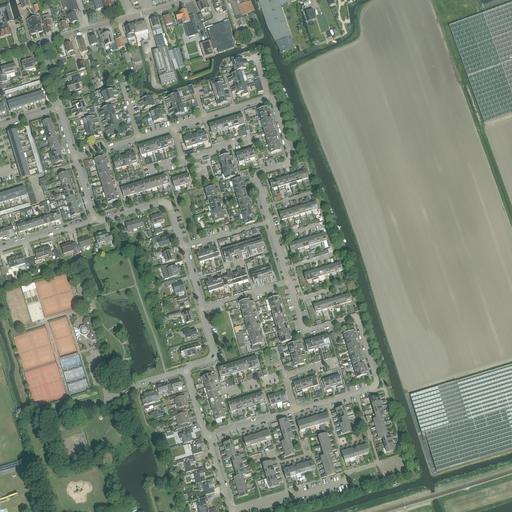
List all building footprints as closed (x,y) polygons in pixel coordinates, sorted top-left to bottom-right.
[(19,0),(23,9),(30,7),(28,0),(19,0)] [(58,0),(63,14),(79,9),(75,0),(58,0)] [(91,0),(95,11),(103,8),(100,0),(98,0),(96,1),(95,0),(91,0)] [(268,28),(277,45),(280,52),(294,48),(291,37),(278,0),(263,0),(257,2),(259,9),(261,8),(262,10),(268,28)] [(201,12),(204,10),(206,14),(209,12),(208,9),(204,1),(198,4),(201,12)] [(230,3),(235,16),(237,21),(242,18),(240,14),(241,14),(237,5),(235,1),(234,2),(230,3)] [(238,6),(242,16),(253,12),(249,2),(238,6)] [(511,3),(449,26),(484,124),(511,113),(511,3)] [(6,26),(0,27),(0,35),(1,38),(4,37),(5,37),(5,36),(6,36),(7,36),(11,35),(8,26),(7,23),(13,21),(8,4),(0,6),(0,9),(1,13),(4,12),(6,19),(4,20),(6,26)] [(316,19),(313,9),(305,11),(308,22),(316,19)] [(179,26),(184,25),(188,37),(198,34),(194,21),(190,22),(186,11),(180,13),(180,14),(175,16),(177,22),(178,21),(179,26)] [(64,16),(66,20),(69,19),(71,24),(78,22),(75,13),(68,15),(64,16)] [(49,14),(42,16),(47,34),(52,33),(50,27),(52,26),(51,23),(49,20),(51,19),(49,14)] [(167,29),(171,28),(171,29),(174,28),(170,15),(169,16),(168,15),(166,16),(166,17),(163,18),(167,29)] [(29,20),(27,20),(28,25),(29,25),(32,34),(42,31),(41,25),(39,17),(37,18),(37,17),(29,19),(29,20)] [(157,18),(151,20),(153,28),(156,27),(158,31),(156,31),(157,35),(163,34),(161,25),(159,26),(157,18)] [(132,24),(135,35),(137,35),(137,33),(147,30),(145,21),(132,24)] [(229,21),(207,29),(214,49),(230,44),(232,49),(234,48),(229,21)] [(127,39),(135,37),(132,26),(126,27),(128,35),(126,35),(127,39)] [(110,33),(101,35),(103,40),(104,39),(106,45),(109,44),(111,49),(112,48),(113,51),(118,50),(116,44),(114,45),(113,43),(110,33)] [(125,48),(121,34),(119,34),(117,34),(117,36),(117,38),(115,39),(118,50),(125,48)] [(158,50),(166,47),(163,36),(154,38),(158,50)] [(98,49),(98,48),(102,47),(100,40),(97,40),(96,37),(89,39),(91,46),(96,45),(98,49)] [(78,41),(80,49),(83,48),(84,52),(87,51),(83,39),(78,41)] [(200,44),(204,58),(214,54),(210,41),(200,44)] [(68,53),(70,52),(72,56),(75,55),(71,43),(65,45),(68,53)] [(171,61),(169,52),(167,47),(166,47),(158,50),(153,51),(152,52),(162,86),(177,82),(171,61)] [(178,69),(185,67),(179,49),(169,52),(171,61),(176,59),(178,69)] [(123,54),(126,63),(131,61),(128,52),(123,54)] [(28,61),(21,63),(24,71),(28,70),(28,69),(34,67),(32,58),(28,60),(28,61)] [(85,69),(83,62),(77,64),(79,71),(85,69)] [(235,72),(244,69),(243,66),(247,64),(247,62),(233,67),(235,72)] [(9,66),(8,67),(10,75),(15,74),(16,79),(21,77),(19,70),(16,71),(15,65),(12,65),(11,64),(9,65),(8,66),(9,66)] [(1,69),(3,75),(0,75),(0,77),(1,83),(7,81),(6,76),(10,75),(8,67),(7,67),(7,66),(6,66),(3,66),(3,67),(3,68),(1,69)] [(243,71),(232,75),(233,78),(228,79),(229,81),(243,77),(245,76),(243,71)] [(78,83),(81,82),(80,76),(73,78),(74,82),(67,84),(69,92),(76,90),(80,89),(78,83)] [(214,81),(210,82),(213,91),(227,87),(226,85),(222,86),(221,83),(215,85),(214,81)] [(231,89),(232,91),(246,87),(244,82),(235,85),(235,88),(231,89)] [(103,97),(117,93),(117,91),(116,91),(115,88),(115,87),(111,88),(111,90),(102,92),(103,97)] [(227,87),(213,91),(214,96),(224,93),(223,91),(227,89),(227,87)] [(232,93),(237,92),(237,94),(241,93),(242,97),(248,95),(246,87),(232,91),(232,93)] [(42,92),(37,94),(39,102),(45,100),(42,92)] [(118,95),(117,93),(103,97),(105,102),(114,99),(113,97),(118,95)] [(166,102),(180,98),(179,93),(169,96),(170,99),(166,100),(166,102)] [(37,94),(31,96),(33,104),(39,102),(37,94)] [(143,102),(139,103),(140,105),(153,101),(152,96),(148,97),(147,94),(141,95),(143,102)] [(31,96),(25,98),(27,106),(33,104),(31,96)] [(230,99),(230,97),(216,101),(217,106),(227,103),(226,100),(230,99)] [(25,98),(19,99),(22,107),(27,106),(25,98)] [(19,99),(13,101),(16,109),(22,107),(19,99)] [(76,109),(71,111),(72,113),(86,108),(83,100),(72,104),(73,107),(75,106),(76,109)] [(16,109),(13,101),(8,103),(10,111),(16,109)] [(183,108),(181,103),(172,106),(173,109),(169,110),(169,112),(183,108)] [(99,112),(100,114),(114,110),(112,105),(103,108),(104,111),(99,112)] [(271,112),(270,110),(268,111),(267,107),(258,110),(259,116),(271,112)] [(271,115),(271,112),(259,116),(258,116),(259,122),(261,121),(270,118),(269,115),(271,115)] [(166,115),(166,113),(152,117),(153,122),(163,119),(162,117),(166,115)] [(236,115),(239,126),(245,124),(245,126),(247,126),(246,121),(244,121),(242,115),(239,116),(238,114),(236,115)] [(102,122),(103,124),(117,120),(115,115),(106,118),(106,121),(102,122)] [(239,126),(236,115),(234,115),(234,117),(231,118),(234,127),(239,126)] [(234,127),(231,118),(228,119),(227,117),(225,118),(228,129),(234,127)] [(228,129),(225,118),(220,119),(220,121),(223,131),(228,129)] [(270,118),(261,121),(262,127),(274,123),(273,121),(271,121),(270,118)] [(51,120),(39,123),(40,126),(43,125),(44,128),(53,126),(51,120)] [(84,125),(86,130),(95,127),(94,124),(98,122),(98,120),(84,125)] [(223,131),(220,121),(217,122),(217,120),(214,121),(218,132),(223,131)] [(212,124),(209,125),(211,132),(209,132),(211,138),(212,137),(213,135),(212,134),(218,132),(214,121),(212,122),(212,124)] [(274,123),(262,127),(264,132),(273,129),(273,126),(274,126),(274,123)] [(105,132),(106,134),(119,130),(118,125),(109,128),(109,131),(105,132)] [(42,132),(45,131),(46,134),(54,132),(53,126),(44,128),(41,129),(42,132)] [(8,133),(9,138),(18,136),(17,133),(19,132),(19,129),(8,133)] [(273,129),(264,132),(266,137),(277,134),(276,132),(274,132),(273,129)] [(101,130),(87,135),(89,139),(98,137),(97,134),(101,132),(101,130)] [(199,131),(203,143),(208,141),(205,132),(202,133),(202,130),(199,131)] [(197,144),(203,143),(199,131),(197,132),(197,134),(194,135),(197,144)] [(46,134),(43,135),(44,137),(47,137),(48,140),(56,138),(54,132),(46,134)] [(192,146),(197,144),(194,135),(191,136),(190,133),(188,134),(192,146)] [(192,146),(188,134),(186,135),(186,138),(184,139),(185,142),(181,143),(183,150),(192,147),(192,146)] [(277,134),(266,137),(267,143),(277,140),(276,137),(278,136),(277,134)] [(167,135),(165,136),(168,147),(174,146),(171,136),(168,137),(167,135)] [(9,138),(11,144),(19,142),(18,136),(9,138)] [(168,147),(165,136),(162,137),(163,139),(160,140),(163,149),(168,147)] [(45,141),(46,143),(49,142),(50,146),(58,144),(56,138),(48,140),(45,141)] [(163,149),(160,140),(157,141),(156,138),(154,139),(157,151),(163,149)] [(157,151),(154,139),(151,140),(152,142),(149,143),(152,152),(157,151)] [(278,143),(277,140),(267,143),(269,148),(280,145),(280,142),(278,143)] [(11,144),(13,150),(21,147),(19,142),(11,144)] [(152,152),(149,143),(146,144),(145,142),(143,143),(146,154),(152,152)] [(138,154),(140,158),(142,157),(141,156),(146,154),(143,143),(140,143),(141,145),(138,146),(140,154),(138,154)] [(52,152),(60,149),(58,144),(50,146),(47,147),(47,149),(50,148),(52,152)] [(280,145),(269,148),(271,154),(280,151),(279,148),(281,148),(280,145)] [(13,150),(15,156),(23,153),(21,147),(13,150)] [(247,151),(250,159),(255,158),(256,160),(257,159),(256,155),(254,156),(252,149),(247,151)] [(50,159),(62,156),(60,150),(49,153),(50,159)] [(130,151),(128,152),(132,164),(137,162),(135,153),(131,154),(130,151)] [(241,152),(243,158),(244,161),(245,163),(250,161),(250,159),(247,151),(241,152)] [(127,155),(123,156),(126,166),(132,164),(128,152),(126,153),(127,155)] [(243,158),(241,152),(236,154),(236,156),(235,156),(236,159),(237,159),(238,163),(244,161),(243,158)] [(15,156),(16,162),(25,159),(23,153),(15,156)] [(115,169),(121,167),(117,155),(115,156),(116,159),(112,160),(115,169)] [(120,155),(117,155),(121,167),(126,166),(123,156),(120,157),(120,155)] [(219,158),(220,163),(233,159),(232,157),(229,158),(228,155),(219,158)] [(63,162),(62,156),(50,159),(53,167),(61,165),(61,162),(63,162)] [(94,159),(96,165),(108,161),(108,159),(105,160),(104,156),(94,159)] [(16,162),(18,167),(26,165),(25,159),(16,162)] [(220,163),(222,169),(232,166),(231,163),(233,162),(233,159),(220,163)] [(108,161),(96,165),(98,170),(107,168),(106,165),(109,164),(108,161)] [(18,167),(20,173),(28,171),(26,165),(18,167)] [(222,169),(224,174),(236,170),(235,168),(233,169),(232,166),(222,169)] [(296,167),(297,171),(297,174),(294,175),(296,182),(302,180),(300,173),(298,167),(296,167)] [(107,168),(98,170),(99,176),(112,172),(111,170),(108,171),(107,168)] [(300,173),(302,180),(308,179),(305,168),(303,169),(304,172),(300,173)] [(236,170),(224,174),(226,180),(235,177),(234,174),(237,173),(236,170)] [(284,171),(286,177),(282,179),(284,186),(290,184),(287,174),(286,170),(284,171)] [(22,179),(30,176),(28,171),(20,173),(22,179)] [(112,172),(99,176),(101,181),(110,179),(110,176),(112,175),(112,172)] [(278,173),(280,179),(276,180),(278,188),(284,186),(282,179),(280,172),(278,173)] [(288,173),(287,174),(290,184),(296,182),(294,175),(293,172),(291,172),(292,175),(289,176),(288,173)] [(69,179),(67,173),(56,176),(56,179),(59,178),(60,181),(69,179)] [(183,176),(186,185),(191,183),(189,174),(183,176)] [(272,175),(274,181),(270,182),(272,189),(278,188),(276,180),(274,174),(272,175)] [(165,175),(160,177),(162,186),(168,184),(165,175)] [(180,186),(186,185),(183,176),(178,177),(180,186)] [(160,177),(154,178),(157,187),(162,186),(160,177)] [(180,186),(178,177),(170,180),(171,182),(173,181),(175,188),(180,186)] [(154,178),(149,180),(151,189),(157,187),(154,178)] [(58,185),(61,184),(62,187),(70,185),(69,179),(60,181),(57,182),(58,185)] [(110,179),(101,181),(103,187),(115,183),(114,181),(111,182),(110,179)] [(232,181),(234,187),(245,183),(244,181),(242,182),(242,179),(232,181)] [(149,180),(143,182),(146,191),(151,189),(149,180)] [(139,183),(138,183),(140,192),(146,191),(143,182),(142,182),(142,181),(141,181),(139,181),(139,182),(139,183)] [(115,183),(103,187),(104,192),(114,190),(113,187),(116,186),(115,183)] [(138,183),(132,185),(135,194),(140,192),(138,183)] [(234,187),(236,192),(245,189),(244,186),(246,186),(245,183),(234,187)] [(72,191),(70,185),(62,187),(59,188),(60,190),(63,190),(64,193),(72,191)] [(132,185),(127,187),(129,196),(135,194),(132,185)] [(129,196),(127,187),(121,189),(124,197),(129,196)] [(214,187),(205,189),(207,195),(219,191),(218,189),(215,190),(214,187)] [(24,188),(18,189),(21,198),(24,196),(25,198),(27,198),(27,196),(24,188)] [(18,189),(13,191),(15,199),(18,198),(19,200),(21,199),(21,198),(18,189)] [(236,192),(237,198),(248,194),(248,192),(246,193),(245,189),(236,192)] [(114,190),(104,192),(106,198),(118,194),(117,192),(115,193),(114,190)] [(13,191),(7,193),(9,201),(15,199),(13,191)] [(66,199),(74,197),(72,191),(64,193),(61,194),(62,196),(65,195),(66,199)] [(219,191),(207,195),(208,200),(218,198),(217,195),(220,194),(219,191)] [(7,193),(1,195),(4,203),(9,201),(7,193)] [(118,194),(106,198),(108,203),(117,200),(116,197),(119,196),(118,194)] [(237,198),(239,203),(248,200),(247,198),(249,197),(248,194),(237,198)] [(314,196),(311,197),(313,203),(309,204),(311,211),(318,210),(315,202),(316,202),(314,196)] [(74,197),(66,199),(63,200),(63,202),(66,201),(68,205),(76,203),(74,197)] [(208,200),(210,206),(222,202),(221,200),(219,201),(218,198),(208,200)] [(305,199),(307,205),(303,206),(306,213),(311,211),(309,204),(307,198),(305,199)] [(239,203),(241,209),(252,205),(251,203),(249,203),(248,200),(239,203)] [(300,201),(301,206),(297,208),(299,215),(306,213),(303,206),(301,200),(300,201)] [(293,202),(295,208),(291,209),(293,217),(299,215),(297,208),(295,201),(293,202)] [(210,206),(212,211),(221,209),(220,206),(223,205),(222,202),(210,206)] [(69,211),(78,208),(76,203),(68,205),(65,206),(65,208),(68,207),(69,211)] [(55,222),(53,215),(49,216),(49,215),(50,215),(49,210),(47,205),(44,206),(47,217),(49,224),(55,222)] [(241,209),(242,214),(252,211),(251,208),(253,208),(252,205),(241,209)] [(284,206),(281,206),(283,212),(279,213),(282,221),(288,219),(285,211),(284,206)] [(291,209),(290,207),(288,207),(289,210),(285,211),(288,219),(293,217),(291,209)] [(78,208),(69,211),(66,212),(67,214),(69,213),(71,218),(75,217),(75,216),(80,214),(78,208)] [(52,211),(53,215),(55,222),(61,220),(59,213),(58,209),(52,211)] [(212,211),(213,217),(225,213),(225,211),(222,212),(221,209),(212,211)] [(242,214),(244,220),(250,218),(255,216),(254,214),(252,214),(252,211),(242,214)] [(213,217),(215,222),(224,219),(223,216),(226,216),(225,213),(213,217)] [(151,217),(153,225),(163,222),(160,214),(151,217)] [(37,217),(37,216),(34,217),(37,227),(43,226),(41,218),(41,216),(37,217)] [(255,216),(250,218),(244,220),(246,225),(255,222),(254,219),(256,219),(255,216)] [(33,221),(29,222),(31,229),(37,227),(34,217),(32,218),(33,221)] [(43,226),(49,224),(47,217),(41,218),(43,226)] [(133,230),(144,226),(145,230),(150,228),(148,221),(143,223),(141,219),(126,223),(128,232),(134,231),(133,230)] [(26,223),(25,220),(22,221),(23,224),(25,231),(31,229),(29,222),(26,223)] [(20,225),(17,226),(19,233),(25,231),(23,224),(22,221),(19,221),(20,225)] [(9,228),(8,225),(5,226),(8,236),(14,234),(12,227),(9,228)] [(222,232),(221,225),(212,227),(213,233),(222,232)] [(3,239),(6,238),(5,237),(8,236),(5,226),(3,227),(4,230),(0,231),(2,238),(3,238),(3,239)] [(326,234),(324,228),(321,229),(323,234),(319,235),(321,243),(327,241),(325,234),(326,234)] [(95,235),(97,243),(105,241),(106,242),(112,240),(111,234),(107,235),(106,231),(95,235)] [(315,245),(313,237),(311,232),(309,233),(310,235),(309,235),(310,238),(307,239),(309,246),(315,245)] [(321,243),(319,235),(318,232),(315,233),(316,236),(313,237),(315,245),(321,243)] [(309,246),(307,239),(305,233),(303,234),(304,237),(305,240),(301,241),(303,248),(309,246)] [(161,240),(159,236),(154,238),(151,239),(153,244),(158,243),(160,247),(169,244),(169,241),(168,239),(168,238),(167,238),(161,240)] [(80,245),(77,246),(79,252),(84,250),(83,247),(91,245),(88,237),(78,240),(80,245)] [(299,241),(295,243),(297,250),(303,248),(301,241),(300,238),(298,238),(299,241)] [(257,239),(252,241),(254,250),(257,249),(259,253),(261,253),(257,239)] [(293,243),(289,244),(291,252),(297,250),(295,243),(294,240),(292,240),(293,243)] [(74,255),(78,254),(76,248),(73,249),(71,242),(67,243),(68,244),(61,246),(63,254),(73,251),(74,255)] [(247,242),(242,244),(245,253),(248,252),(249,256),(251,256),(247,242)] [(212,244),(210,244),(214,258),(219,257),(216,247),(213,248),(212,244)] [(237,245),(232,247),(235,256),(238,255),(239,259),(241,259),(237,245)] [(49,247),(42,249),(45,257),(48,256),(48,257),(52,256),(49,247)] [(202,247),(200,247),(205,261),(209,260),(207,250),(204,251),(202,247)] [(231,262),(227,248),(222,250),(225,259),(228,258),(229,262),(231,262)] [(42,249),(35,251),(38,260),(41,259),(41,258),(45,257),(42,249)] [(161,260),(162,263),(165,262),(166,263),(174,260),(171,250),(162,253),(164,259),(161,260)] [(22,254),(15,257),(16,262),(18,266),(25,264),(26,268),(29,267),(32,266),(30,259),(27,260),(24,261),(22,254)] [(9,265),(3,267),(6,274),(9,273),(8,271),(11,269),(11,268),(18,266),(16,262),(15,257),(8,259),(9,265)] [(338,263),(334,265),(336,272),(342,270),(340,263),(342,262),(340,257),(336,258),(338,263)] [(328,266),(330,274),(336,272),(334,265),(332,259),(330,260),(332,265),(328,266)] [(322,268),(324,276),(330,274),(328,266),(326,261),(324,262),(326,267),(322,268)] [(318,277),(324,276),(322,268),(320,263),(318,263),(320,269),(316,270),(318,277)] [(167,265),(161,267),(163,273),(165,279),(164,279),(165,280),(169,278),(170,279),(178,276),(176,270),(177,269),(176,266),(168,268),(167,265)] [(269,265),(264,267),(269,282),(271,282),(270,277),(273,276),(270,265),(269,265)] [(312,279),(313,282),(319,280),(318,277),(316,270),(314,265),(312,265),(314,271),(310,272),(312,279)] [(264,267),(260,268),(263,279),(266,279),(268,283),(269,282),(264,267)] [(239,268),(243,282),(248,280),(245,271),(242,272),(241,268),(239,268)] [(260,268),(255,269),(260,285),(263,284),(262,282),(264,281),(263,279),(260,268)] [(255,269),(250,271),(254,282),(256,281),(258,286),(260,285),(255,269)] [(308,273),(304,274),(306,281),(312,279),(310,272),(309,269),(307,269),(308,273)] [(229,271),(233,285),(238,283),(235,274),(232,275),(231,271),(229,271)] [(219,274),(223,288),(228,286),(225,277),(222,278),(221,273),(219,274)] [(210,277),(214,291),(218,289),(216,280),(213,281),(211,276),(210,277)] [(174,280),(167,282),(168,285),(168,286),(172,285),(175,293),(184,290),(182,282),(176,284),(174,280)] [(346,303),(352,302),(350,294),(349,294),(348,291),(347,292),(347,295),(343,296),(346,303)] [(335,308),(336,308),(339,308),(340,306),(340,305),(338,298),(337,298),(336,292),(333,293),(335,298),(332,299),(334,307),(335,307),(335,308)] [(338,298),(340,305),(346,303),(343,296),(342,293),(340,294),(341,296),(338,298)] [(322,311),(328,309),(326,301),(325,301),(324,295),(321,296),(323,302),(320,303),(322,311)] [(186,297),(177,299),(178,303),(179,302),(180,304),(178,305),(179,306),(180,309),(189,306),(188,302),(187,302),(186,300),(187,300),(186,297)] [(268,300),(270,305),(281,302),(281,299),(278,300),(278,297),(268,300)] [(326,301),(328,309),(334,307),(332,299),(331,299),(331,297),(329,297),(329,300),(326,301)] [(239,302),(241,308),(253,304),(252,302),(249,303),(248,300),(239,302)] [(317,304),(313,305),(315,313),(322,311),(320,303),(319,300),(318,300),(316,301),(317,304)] [(268,306),(269,311),(272,311),(281,308),(280,305),(282,304),(281,302),(270,305),(268,306)] [(241,308),(242,313),(252,311),(251,308),(254,307),(253,304),(241,308)] [(272,311),(273,316),(285,313),(284,310),(282,311),(281,308),(272,311)] [(182,314),(185,323),(193,321),(191,311),(182,314)] [(242,313),(244,319),(256,315),(256,313),(253,314),(252,311),(242,313)] [(273,316),(275,321),(284,319),(283,316),(285,315),(285,313),(273,316)] [(244,319),(246,324),(255,321),(254,318),(257,318),(256,315),(244,319)] [(81,327),(79,330),(81,331),(82,333),(81,335),(84,336),(87,335),(88,339),(92,340),(96,339),(98,336),(96,332),(94,323),(92,319),(89,318),(85,319),(83,322),(84,326),(81,327)] [(275,321),(276,327),(288,323),(287,321),(285,322),(284,319),(275,321)] [(246,324),(247,330),(260,326),(259,324),(256,324),(255,321),(246,324)] [(276,327),(278,332),(287,329),(286,327),(288,326),(288,323),(276,327)] [(247,330),(249,335),(258,332),(257,330),(260,329),(260,326),(247,330)] [(197,333),(196,333),(195,330),(190,332),(189,328),(183,330),(184,334),(185,333),(186,338),(191,337),(192,339),(198,337),(198,336),(198,335),(198,334),(197,333)] [(278,332),(280,338),(291,334),(290,332),(288,332),(287,329),(278,332)] [(356,336),(356,334),(354,335),(353,331),(343,334),(345,340),(356,336)] [(249,335),(251,341),(263,337),(262,334),(259,335),(258,332),(249,335)] [(291,334),(280,338),(281,343),(291,340),(290,337),(292,337),(291,334)] [(321,335),(324,346),(330,345),(327,335),(324,336),(323,334),(321,335)] [(316,339),(319,348),(324,346),(321,335),(318,336),(319,338),(316,339)] [(345,340),(347,345),(356,342),(355,340),(357,339),(356,336),(345,340)] [(263,337),(251,341),(252,346),(262,343),(261,340),(264,339),(263,337)] [(310,338),(307,339),(308,341),(305,342),(308,351),(313,350),(310,338)] [(310,338),(313,350),(319,348),(316,339),(313,340),(312,338),(310,338)] [(297,342),(288,345),(289,351),(302,347),(301,344),(298,345),(297,342)] [(347,345),(348,351),(360,347),(359,345),(357,345),(356,342),(347,345)] [(181,353),(183,352),(186,357),(196,354),(196,348),(200,347),(198,343),(181,349),(181,353)] [(302,347),(289,351),(291,356),(300,353),(299,350),(302,349),(302,347)] [(348,351),(350,356),(359,353),(358,351),(360,350),(360,347),(348,351)] [(291,356),(293,362),(305,358),(304,355),(301,356),(300,353),(291,356)] [(350,356),(352,362),(363,358),(362,356),(360,356),(359,353),(350,356)] [(250,358),(253,368),(259,366),(255,355),(253,356),(253,358),(250,358)] [(239,362),(241,366),(242,371),(248,369),(244,358),(242,359),(242,361),(239,362)] [(244,358),(248,369),(253,368),(250,358),(247,359),(247,358),(244,358)] [(291,362),(292,368),(304,364),(303,361),(306,360),(305,358),(293,362),(291,362)] [(352,362),(353,367),(362,364),(362,361),(364,361),(363,358),(352,362)] [(236,361),(233,362),(237,373),(242,371),(241,366),(239,362),(236,363),(236,361)] [(229,365),(231,374),(237,373),(233,362),(231,362),(231,364),(229,365)] [(225,364),(223,365),(226,376),(231,374),(229,365),(226,366),(225,364)] [(353,367),(355,373),(366,369),(365,367),(363,367),(362,364),(353,367)] [(511,364),(410,395),(422,434),(425,433),(436,471),(511,448),(511,364)] [(223,365),(220,366),(221,367),(218,368),(221,378),(226,376),(223,365)] [(366,369),(355,373),(356,378),(366,375),(365,372),(367,372),(366,369)] [(202,377),(204,382),(216,379),(215,376),(212,377),(211,374),(202,377)] [(306,376),(304,377),(304,378),(307,389),(313,387),(310,378),(310,379),(307,379),(306,376)] [(339,376),(334,377),(336,386),(337,388),(343,386),(339,376)] [(316,377),(310,378),(313,387),(319,386),(316,377)] [(334,377),(328,379),(331,388),(336,386),(334,377)] [(300,378),(298,378),(299,382),(302,391),(307,389),(304,378),(301,379),(300,378)] [(204,382),(205,388),(215,385),(214,382),(217,381),(216,379),(204,382)] [(328,379),(323,381),(325,390),(331,388),(328,379)] [(171,382),(172,385),(169,386),(171,392),(174,391),(173,389),(181,387),(180,380),(176,381),(171,382)] [(294,384),(292,385),(293,389),(295,388),(297,394),(303,392),(302,391),(299,382),(294,383),(294,384)] [(171,392),(169,386),(166,387),(165,384),(161,385),(157,387),(159,393),(167,390),(168,393),(171,392)] [(205,388),(207,393),(219,390),(218,387),(216,388),(215,385),(205,388)] [(207,393),(209,399),(218,396),(217,393),(220,392),(219,390),(207,393)] [(153,407),(161,405),(157,392),(154,393),(154,391),(148,393),(153,407)] [(285,392),(279,394),(282,403),(282,404),(288,403),(285,392)] [(141,397),(145,410),(148,409),(149,409),(153,408),(153,407),(148,393),(144,394),(144,396),(141,397)] [(255,395),(258,405),(259,406),(264,404),(264,405),(266,404),(265,401),(263,401),(262,398),(264,398),(263,394),(261,394),(261,393),(255,395)] [(174,400),(175,404),(186,401),(184,396),(182,396),(182,394),(169,397),(170,401),(174,400)] [(279,394),(274,395),(276,404),(277,404),(277,407),(282,406),(282,403),(279,394)] [(253,407),(258,405),(255,395),(250,397),(252,405),(253,407)] [(274,395),(268,397),(271,406),(276,404),(274,395)] [(376,398),(370,399),(372,404),(381,402),(380,399),(384,398),(384,395),(379,397),(376,398)] [(209,399),(210,404),(222,401),(222,398),(219,399),(218,396),(209,399)] [(245,398),(247,407),(248,408),(253,407),(252,405),(250,397),(245,398)] [(245,398),(239,400),(242,409),(247,407),(245,398)] [(239,400),(234,402),(236,410),(242,409),(239,400)] [(381,402),(372,404),(373,409),(382,407),(381,404),(386,403),(385,400),(381,402)] [(175,404),(177,409),(173,410),(174,413),(183,410),(183,411),(186,410),(185,407),(188,406),(186,401),(175,404)] [(210,404),(212,410),(221,407),(220,404),(223,403),(222,401),(210,404)] [(236,410),(234,402),(228,403),(231,412),(236,410)] [(382,407),(373,409),(375,414),(384,411),(383,409),(388,408),(387,405),(382,407)] [(212,410),(214,415),(226,411),(225,409),(222,410),(221,407),(212,410)] [(336,413),(332,414),(332,416),(332,417),(337,415),(346,413),(344,407),(335,410),(336,413)] [(171,414),(172,418),(176,417),(177,421),(188,418),(186,413),(184,413),(183,411),(183,410),(174,413),(171,414)] [(323,410),(320,411),(322,415),(324,424),(329,422),(327,414),(324,414),(323,410)] [(384,411),(375,414),(376,419),(382,417),(385,416),(384,414),(389,412),(388,410),(384,411)] [(226,411),(214,415),(215,421),(221,419),(221,421),(225,420),(224,415),(226,414),(226,411)] [(318,411),(316,412),(317,417),(320,425),(324,424),(322,415),(319,416),(318,411)] [(313,413),(311,414),(312,418),(315,427),(320,425),(317,417),(314,417),(313,413)] [(338,418),(333,419),(334,421),(334,422),(338,420),(347,418),(346,413),(337,415),(338,418)] [(308,414),(306,415),(307,420),(310,428),(315,427),(312,418),(309,419),(308,414)] [(303,416),(301,416),(302,421),(305,430),(310,428),(307,420),(305,420),(303,416)] [(298,417),(296,418),(300,431),(305,430),(302,421),(300,422),(298,417)] [(374,423),(369,424),(370,426),(374,425),(383,422),(382,417),(376,419),(373,420),(374,423)] [(188,418),(177,421),(178,425),(174,427),(176,430),(188,427),(187,423),(189,423),(188,418)] [(292,418),(279,422),(280,427),(289,424),(288,422),(293,421),(292,418)] [(339,423),(334,424),(335,426),(340,425),(348,422),(347,418),(338,420),(339,423)] [(340,427),(336,429),(336,431),(337,431),(341,430),(350,427),(348,422),(340,425),(340,427)] [(375,428),(371,429),(371,431),(376,430),(385,427),(383,422),(374,425),(375,428)] [(289,424),(280,427),(282,432),(291,429),(290,427),(294,425),(294,423),(289,424)] [(342,432),(337,434),(338,436),(351,432),(350,427),(341,430),(342,432)] [(377,433),(372,434),(373,436),(377,435),(386,432),(385,427),(376,430),(377,433)] [(185,429),(186,432),(178,434),(179,439),(182,438),(183,444),(193,441),(190,433),(192,433),(191,428),(185,429)] [(264,428),(262,428),(263,433),(264,433),(266,442),(271,440),(268,431),(266,432),(264,428)] [(291,429),(282,432),(283,437),(292,434),(291,431),(296,430),(295,428),(291,429)] [(260,429),(257,430),(259,435),(261,443),(266,442),(264,433),(263,433),(261,433),(260,429)] [(255,431),(252,431),(253,436),(254,436),(256,445),(261,443),(259,435),(258,434),(256,435),(255,431)] [(250,432),(247,433),(249,438),(251,446),(256,445),(254,436),(253,436),(251,436),(250,432)] [(378,437),(374,439),(374,441),(382,439),(388,437),(386,432),(377,435),(378,437)] [(292,434),(283,437),(285,442),(290,440),(294,439),(293,436),(297,435),(297,433),(292,434)] [(331,433),(318,437),(319,442),(328,439),(327,436),(332,435),(331,433)] [(245,434),(242,434),(246,447),(251,446),(249,438),(249,437),(246,438),(245,434)] [(388,437),(382,439),(384,444),(393,441),(392,438),(396,437),(396,435),(391,436),(388,437)] [(328,439),(319,442),(321,447),(330,444),(329,441),(334,440),(333,438),(328,439)] [(189,450),(191,450),(193,455),(202,452),(200,444),(202,444),(200,439),(192,441),(193,442),(187,444),(189,450)] [(282,445),(278,447),(278,449),(283,448),(292,445),(290,440),(285,442),(281,443),(282,445)] [(393,441),(384,444),(385,449),(394,446),(394,443),(398,442),(397,440),(393,441)] [(224,447),(219,448),(220,450),(225,449),(233,446),(232,441),(223,444),(224,447)] [(362,441),(360,442),(362,446),(364,455),(369,454),(369,453),(366,445),(364,446),(362,441)] [(330,444),(321,447),(322,452),(331,449),(330,446),(335,445),(334,443),(330,444)] [(357,443),(355,443),(356,448),(357,448),(359,457),(364,455),(362,446),(359,447),(357,443)] [(353,444),(350,445),(352,449),(354,458),(359,457),(357,448),(356,448),(354,449),(353,444)] [(394,446),(385,449),(387,453),(387,454),(396,451),(395,448),(400,447),(399,444),(394,446)] [(284,450),(279,452),(280,454),(284,453),(293,450),(292,445),(283,448),(284,450)] [(226,452),(221,453),(222,455),(226,454),(235,451),(233,446),(225,449),(226,452)] [(348,446),(345,446),(347,451),(349,460),(354,458),(352,449),(349,450),(348,446)] [(331,449),(322,452),(324,456),(329,455),(333,454),(332,451),(337,450),(336,447),(331,449)] [(343,447),(340,448),(342,452),(344,461),(349,460),(347,451),(344,452),(343,447)] [(285,455),(280,456),(281,459),(286,457),(294,455),(293,450),(284,453),(285,455)] [(227,456),(222,458),(223,460),(231,458),(236,456),(235,451),(226,454),(227,456)] [(236,456),(231,458),(233,463),(242,460),(241,457),(245,456),(245,454),(236,456)] [(321,460),(317,461),(317,464),(322,462),(331,460),(329,455),(324,456),(320,457),(321,460)] [(193,456),(179,461),(180,463),(181,463),(183,463),(186,472),(195,470),(193,462),(195,462),(193,456)] [(309,457),(307,458),(308,463),(311,471),(315,470),(316,470),(313,461),(310,462),(309,457)] [(242,460),(233,463),(234,468),(243,465),(243,462),(247,461),(246,459),(242,460)] [(304,459),(302,460),(303,464),(306,473),(311,471),(308,463),(305,463),(304,459)] [(276,460),(263,465),(264,469),(273,467),(272,464),(277,463),(276,460)] [(299,460),(297,461),(298,466),(301,474),(306,473),(303,464),(301,465),(299,460)] [(323,465),(318,466),(319,469),(323,467),(332,465),(331,460),(322,462),(323,465)] [(294,462),(292,463),(293,467),(296,476),(301,474),(298,466),(296,466),(294,462)] [(289,463),(287,464),(288,469),(291,477),(296,476),(293,467),(291,468),(289,463)] [(243,465),(234,468),(236,472),(245,470),(244,467),(248,466),(248,464),(243,465)] [(273,467),(264,469),(266,474),(274,472),(273,469),(278,467),(278,465),(273,467)] [(284,465),(282,466),(283,470),(286,479),(287,481),(292,479),(291,477),(288,469),(286,469),(284,465)] [(324,470),(319,471),(320,473),(325,472),(333,469),(332,465),(323,467),(324,470)] [(192,474),(195,484),(205,481),(202,473),(205,473),(203,467),(197,469),(198,472),(192,474)] [(245,470),(236,472),(237,477),(242,476),(246,475),(245,472),(250,471),(249,468),(245,470)] [(326,475),(321,476),(322,478),(335,474),(333,469),(325,472),(326,475)] [(274,472),(266,474),(267,479),(276,477),(275,474),(280,472),(279,470),(274,472)] [(276,477),(267,479),(268,484),(269,484),(277,481),(276,479),(281,477),(280,475),(276,477)] [(235,481),(230,482),(231,485),(235,483),(244,481),(242,476),(237,477),(234,478),(235,481)] [(212,479),(207,480),(207,483),(202,485),(205,495),(214,492),(212,485),(214,484),(212,479)] [(277,481),(269,484),(270,489),(279,486),(278,484),(283,482),(282,480),(277,481)] [(236,486),(231,487),(232,490),(237,488),(245,486),(244,481),(235,483),(236,486)] [(237,491),(233,492),(234,494),(238,493),(247,490),(245,486),(237,488),(237,491)] [(239,496),(234,497),(235,499),(248,495),(247,490),(238,493),(239,496)] [(201,501),(196,503),(198,511),(202,511),(208,510),(206,503),(208,502),(206,497),(200,499),(201,501)]
